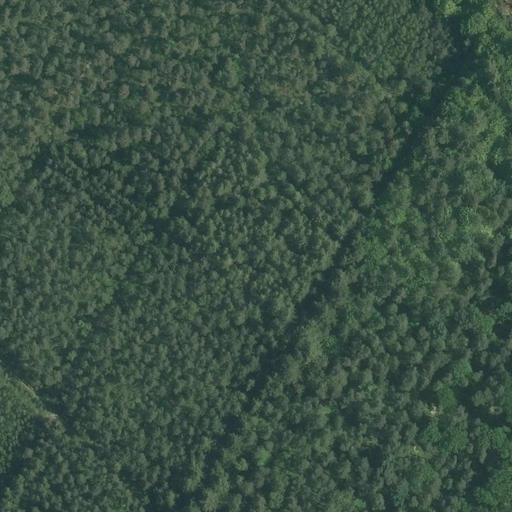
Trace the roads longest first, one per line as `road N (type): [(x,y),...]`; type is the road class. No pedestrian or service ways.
road 1 (track): [(484,43),(187,511)]
road 2 (track): [(296,338),(50,143),(128,0)]
road 3 (track): [(0,356),(151,511)]
